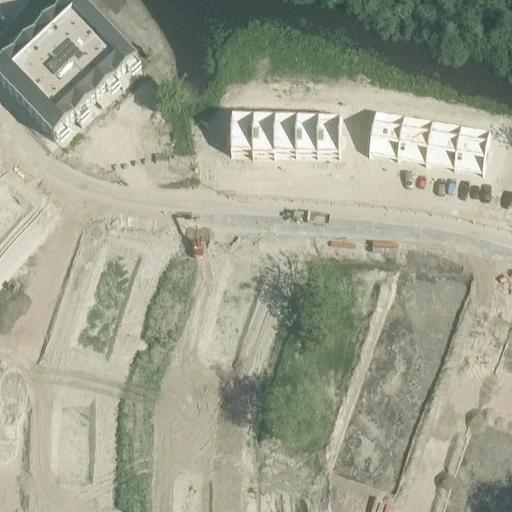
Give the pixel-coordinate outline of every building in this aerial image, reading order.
[(74,0),(64,0),(0,60),(0,89),(48,139),(131,61),(74,0)] [(228,128),(227,141),(232,141),(232,155),(255,156),(256,111),(233,110),(233,128),(228,128)] [(255,156),(254,158),(276,159),(276,156),(278,111),(256,111),(255,156)] [(278,111),(276,156),(298,157),(299,112),(278,111)] [(299,112),(298,157),(319,158),(321,113),(299,112)] [(378,112),(370,156),(399,161),(407,117),(378,112)] [(321,113),(319,158),(342,159),(344,114),(321,113)] [(407,117),(399,161),(427,166),(435,122),(407,117)] [(435,122),(427,166),(455,171),(463,127),(435,122)] [(463,127),(455,171),(485,176),(488,161),(492,162),(495,149),(490,148),(493,132),(463,127)] [(223,170),(223,178),(235,178),(235,170),(223,170)] [(264,171),(263,179),(275,180),(276,172),(264,171)] [(276,172),(275,180),(287,180),(288,172),(276,172)] [(303,173),(302,181),(314,181),(315,173),(303,173)] [(342,174),(342,182),(354,182),(354,174),(342,174)] [(354,174),(354,182),(366,183),(366,175),(354,174)] [(413,179),(411,187),(423,189),(424,181),(413,179)] [(424,181),(423,189),(435,191),(436,183),(424,181)] [(1,184),(0,185),(0,214),(16,228),(31,211),(1,184)] [(478,192),(477,200),(489,202),(490,194),(478,192)] [(0,214),(0,243),(1,244),(3,246),(18,230),(16,228),(0,214)] [(207,238),(204,250),(211,252),(215,241),(207,238)] [(101,242),(91,271),(134,285),(143,257),(128,252),(130,247),(117,243),(116,247),(101,242)] [(161,249),(157,261),(165,264),(169,252),(161,249)] [(225,258),(218,280),(261,294),(268,272),(250,266),(252,262),(240,258),(238,262),(225,258)] [(413,268),(403,296),(445,311),(455,282),(440,277),(442,273),(429,268),(428,273),(413,268)] [(91,271),(82,298),(125,312),(134,285),(91,271)] [(196,273),(192,284),(200,287),(203,275),(196,273)] [(474,274),(470,285),(478,288),(482,277),(474,274)] [(218,280),(211,300),(254,314),(261,294),(218,280)] [(403,296),(394,323),(436,338),(445,311),(403,296)] [(82,298),(73,325),(116,340),(125,312),(82,298)] [(211,300),(204,321),(247,335),(254,314),(211,300)] [(186,302),(182,313),(190,316),(194,304),(186,302)] [(143,306),(139,317),(147,319),(150,308),(143,306)] [(182,313),(178,325),(186,327),(190,316),(182,313)] [(139,317),(135,328),(143,331),(147,319),(139,317)] [(501,319),(497,330),(505,333),(509,322),(501,319)] [(204,321),(198,341),(240,355),(247,335),(204,321)] [(394,323),(384,350),(427,365),(436,338),(394,323)] [(73,325),(64,354),(79,359),(77,364),(90,368),(91,363),(106,368),(116,340),(73,325)] [(497,330),(493,341),(501,344),(505,333),(497,330)] [(454,331),(450,343),(458,345),(462,334),(454,331)] [(198,341),(190,363),(203,367),(202,372),(214,376),(216,371),(233,377),(240,355),(198,341)] [(450,343),(446,354),(454,357),(458,345),(450,343)] [(384,350),(374,379),(417,393),(427,365),(384,350)] [(168,357),(164,369),(172,371),(176,360),(168,357)] [(486,362),(482,374),(490,376),(494,365),(486,362)] [(118,380),(114,392),(122,394),(126,383),(118,380)] [(373,389),(366,411),(404,424),(411,402),(373,389)] [(114,392),(110,403),(118,406),(122,394),(114,392)] [(433,392),(429,403),(437,406),(441,394),(433,392)] [(49,401),(49,424),(94,425),(94,402),(81,402),(81,397),(68,397),(68,401),(49,401)] [(429,403),(425,414),(433,417),(437,406),(429,403)] [(366,411),(359,431),(397,444),(404,424),(366,411)] [(49,424),(48,445),(93,446),(95,447),(96,425),(94,425),(49,424)] [(464,427),(460,438),(468,441),(471,430),(464,427)] [(357,430),(350,451),(352,451),(390,464),(397,444),(359,431),(357,430)] [(108,435),(108,447),(116,447),(116,435),(108,435)] [(511,445),(485,436),(477,458),(511,469),(511,445)] [(252,448),(244,438),(224,454),(256,491),(286,465),(264,438),(252,448)] [(417,438),(413,450),(421,452),(425,441),(417,438)] [(48,445),(48,467),(92,468),(93,446),(48,445)] [(108,447),(107,459),(116,459),(116,447),(108,447)] [(413,450),(409,461),(417,464),(421,452),(413,450)] [(352,451),(344,473),(382,486),(390,464),(352,451)] [(511,469),(477,458),(470,478),(511,492),(511,469)] [(452,459),(448,471),(456,473),(460,462),(452,459)] [(147,465),(147,477),(155,478),(156,465),(147,465)] [(48,467),(47,490),(65,490),(65,495),(78,495),(78,491),(92,491),(92,468),(48,467)] [(448,471),(445,482),(452,485),(456,473),(448,471)] [(170,478),(170,501),(215,502),(215,479),(197,479),(197,474),(184,473),(184,478),(170,478)] [(468,478),(461,498),(463,499),(501,511),(506,511),(511,495),(511,492),(470,478),(468,478)] [(402,482),(398,494),(406,496),(410,485),(402,482)] [(106,495),(106,507),(114,508),(115,495),(106,495)] [(501,511),(463,499),(458,511),(501,511)] [(170,501),(169,511),(214,511),(215,502),(170,501)]
